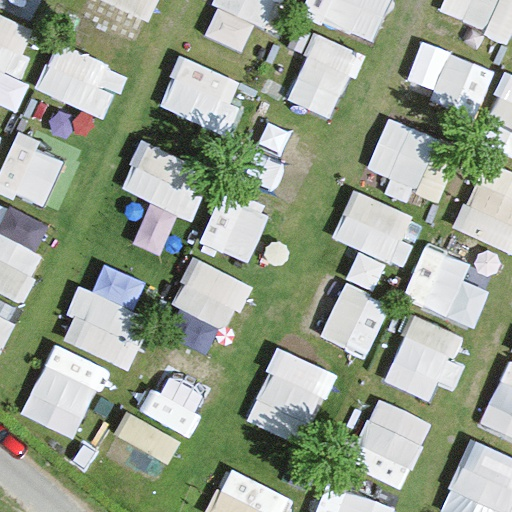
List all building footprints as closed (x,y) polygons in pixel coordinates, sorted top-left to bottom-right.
[(78,0),(76,7),(137,33),(150,0),(78,0)] [(225,0),(262,17),(270,0),(225,0)] [(302,0),(301,4),(369,33),(382,0),(302,0)] [(511,0),(450,0),(497,35),(511,15),(511,0)] [(0,97),(33,16),(0,2),(0,97)] [(332,110),(360,42),(312,22),(284,89),(332,110)] [(34,78),(102,108),(123,61),(54,31),(34,78)] [(177,43),(156,88),(215,115),(236,70),(177,43)] [(456,118),(475,59),(468,57),(464,68),(409,50),(393,98),(456,118)] [(511,66),(479,115),(511,137),(511,66)] [(388,106),(363,156),(412,180),(437,130),(388,106)] [(267,122),(204,237),(248,261),(311,146),(267,122)] [(0,180),(46,196),(63,144),(12,127),(0,161),(0,180)] [(133,132),(119,188),(191,206),(206,151),(133,132)] [(508,242),(511,233),(511,158),(484,145),(451,215),(508,242)] [(330,226),(398,257),(420,209),(352,178),(330,226)] [(0,190),(0,279),(19,288),(53,215),(0,190)] [(464,318),(493,241),(443,223),(414,300),(464,318)] [(370,346),(391,292),(319,265),(298,319),(370,346)] [(58,328),(120,351),(139,298),(77,276),(58,328)] [(0,336),(15,308),(0,300),(0,336)] [(431,392),(462,325),(413,302),(382,370),(431,392)] [(134,367),(190,397),(214,354),(157,324),(134,367)] [(77,427),(106,353),(50,332),(22,407),(77,427)] [(242,408),(298,434),(332,361),(277,335),(242,408)] [(511,379),(495,424),(511,430),(511,379)] [(397,475),(432,413),(381,385),(347,447),(397,475)] [(161,471),(173,419),(121,407),(109,460),(161,471)] [(511,445),(472,426),(437,499),(463,511),(508,511),(511,505),(511,445)] [(204,504),(221,511),(277,511),(290,484),(227,455),(204,504)] [(310,511),(309,511),(352,511),(360,494),(322,479),(310,511)]
